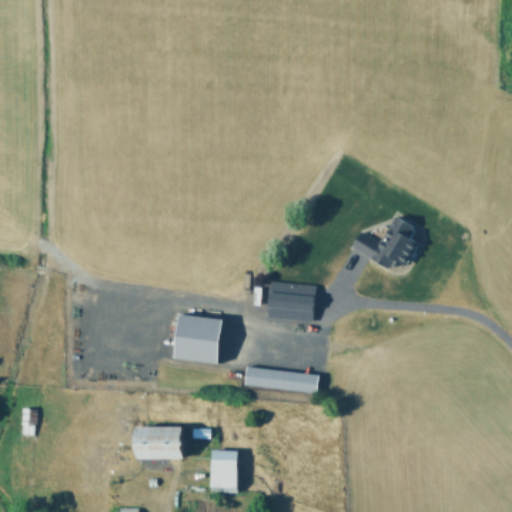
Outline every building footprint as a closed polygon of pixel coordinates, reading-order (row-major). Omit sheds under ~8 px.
[(419,225),(400,214),(385,241),(365,231),(356,247),(392,267),(398,257),(411,264),(423,241),(413,236),(419,225)] [(320,283),(275,280),(272,316),(318,319),(320,283)] [(226,360),(229,317),(185,314),(182,357),(226,360)] [(246,383),(320,392),(322,373),(248,365),(246,383)] [(192,423),(145,422),(144,455),(191,456),(192,423)] [(242,448),(216,448),(215,490),(242,490),(242,448)]
